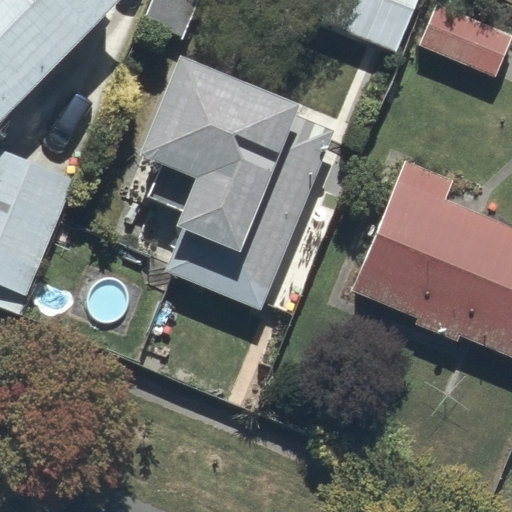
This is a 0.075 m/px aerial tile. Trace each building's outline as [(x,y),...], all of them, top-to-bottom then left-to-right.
[(0,0),(0,141),(121,20),(100,0),(0,0)] [(418,0),(276,0),(270,16),(391,66),(418,0)] [(511,40),(437,7),(415,58),(490,91),(511,42),(511,40)] [(171,255),(158,286),(253,326),(257,316),(287,329),(342,198),(325,190),(345,144),(185,76),(179,92),(171,88),(130,185),(149,194),(139,218),(173,232),(165,252),(171,255)] [(0,315),(19,323),(68,191),(0,168),(0,315)] [(511,244),(437,214),(444,191),(401,174),(347,306),(413,333),(410,341),(451,358),(454,353),(511,376),(511,244)]
